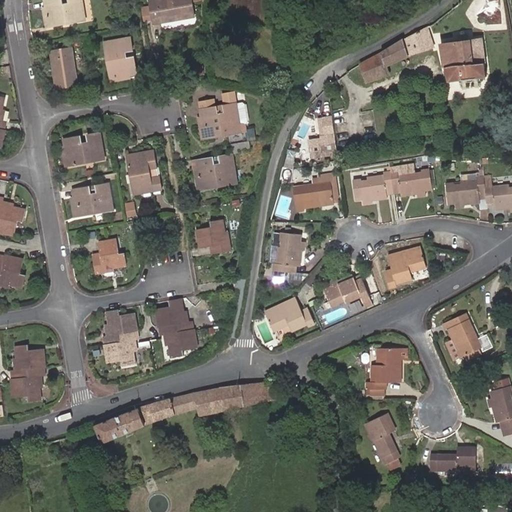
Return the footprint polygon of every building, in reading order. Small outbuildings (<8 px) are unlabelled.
[(45,0),(46,3),(50,22),(86,15),(83,0),(45,0)] [(181,11),(182,14),(194,12),(191,0),(150,0),(151,1),(153,16),(181,11)] [(144,18),(153,16),(151,1),(141,3),(144,18)] [(435,49),(427,28),(400,41),(375,56),(360,64),(367,81),(387,74),(385,65),(409,55),(435,49)] [(138,70),(136,52),(129,53),(128,46),(134,45),(133,33),(105,37),(110,74),(132,71),(138,70)] [(480,39),(442,44),(445,68),(449,81),(486,76),(480,39)] [(78,81),(76,71),(71,43),(51,46),(57,84),(73,81),(78,81)] [(222,93),(224,101),(236,99),(235,90),(222,93)] [(206,134),(242,127),(241,124),(248,119),(245,97),(236,99),(224,101),(225,108),(217,109),(215,98),(201,100),(200,106),(206,134)] [(338,153),(332,115),(322,117),(328,155),(338,153)] [(245,127),(248,139),(256,137),(254,126),(245,127)] [(89,139),(87,139),(82,140),(81,133),(64,136),(66,144),(69,163),(105,156),(100,129),(87,132),(89,139)] [(248,139),(231,142),(232,149),(249,146),(248,139)] [(147,152),(129,155),(135,190),(154,187),(162,186),(157,163),(155,147),(146,149),(147,152)] [(199,165),(202,187),(238,182),(234,153),(222,155),(223,162),(216,163),(215,156),(198,158),(199,165)] [(391,166),(392,170),(398,169),(399,172),(416,169),(415,162),(391,166)] [(392,170),(395,191),(402,190),(402,194),(410,192),(410,189),(417,188),(417,191),(418,193),(428,192),(427,188),(433,187),(430,167),(416,169),(399,172),(398,169),(392,170)] [(288,185),(288,172),(281,170),(278,182),(280,182),(280,186),(288,185)] [(386,192),(395,191),(392,170),(383,171),(384,174),(353,179),(356,198),(362,197),(363,202),(372,201),(371,199),(371,195),(378,194),(379,197),(387,196),(386,192)] [(304,206),(335,201),(340,200),(340,196),(336,173),(318,176),(319,182),(293,187),(297,210),(305,209),(304,206)] [(479,196),(486,196),(485,184),(484,174),(476,175),(476,178),(446,182),(448,201),(454,201),(454,205),(464,204),(463,201),(463,198),(471,198),(471,200),(479,199),(479,196)] [(98,183),(99,191),(91,192),(90,185),(74,187),(75,195),(78,213),(115,207),(110,181),(98,183)] [(486,196),(487,205),(494,204),(495,207),(504,206),(503,202),(510,202),(510,205),(511,208),(511,207),(511,183),(492,186),(492,183),(485,184),(486,196)] [(0,205),(1,200),(2,197),(0,196),(0,231),(13,234),(16,221),(21,221),(25,210),(12,207),(0,205)] [(125,217),(134,216),(133,201),(124,202),(125,217)] [(224,241),(222,232),(220,218),(208,220),(209,226),(195,228),(198,247),(209,245),(210,252),(227,249),(225,241),(224,241)] [(301,249),(304,249),(305,240),(300,239),(300,233),(282,230),(278,262),(275,262),(274,268),(296,271),(296,264),(299,265),(301,256),(298,255),(298,248),(301,249)] [(101,267),(111,265),(124,263),(122,251),(117,252),(115,239),(97,241),(98,251),(91,252),(94,270),(101,268),(101,267)] [(427,266),(421,245),(389,255),(392,268),(386,270),(390,286),(397,284),(396,282),(413,277),(412,270),(427,266)] [(0,282),(8,284),(22,286),(24,275),(18,273),(21,259),(0,254),(0,282)] [(339,281),(338,278),(329,282),(332,287),(326,290),(333,307),(361,295),(362,297),(370,294),(362,275),(354,278),(353,275),(346,278),(347,281),(340,284),(339,281)] [(184,322),(182,310),(180,297),(168,299),(169,305),(155,308),(160,334),(162,333),(166,333),(168,343),(170,356),(182,354),(181,349),(196,346),(191,320),(188,321),(184,322)] [(301,310),(294,297),(264,312),(274,331),(282,327),(287,324),(291,331),(307,323),(307,325),(314,322),(306,307),(301,310)] [(131,339),(134,338),(137,338),(132,312),(119,314),(118,308),(106,311),(108,323),(110,334),(106,335),(102,335),(107,362),(122,359),(123,365),(135,362),(133,349),(131,339)] [(482,346),(466,311),(444,322),(448,329),(450,328),(463,355),(466,353),(482,346)] [(291,331),(287,324),(282,327),(286,334),(291,331)] [(37,376),(41,375),(45,375),(42,348),(28,349),(27,344),(15,345),(17,358),(18,370),(13,370),(10,370),(13,396),(28,395),(28,400),(40,399),(39,386),(37,376)] [(402,346),(380,345),(380,362),(373,361),(372,379),(371,379),(371,385),(374,385),(385,385),(386,385),(386,379),(401,379),(401,357),(407,357),(408,346),(402,346)] [(482,346),(466,353),(469,358),(485,350),(482,346)] [(501,409),(498,410),(501,419),(504,418),(506,425),(509,433),(511,432),(511,382),(493,388),(495,395),(491,396),(494,405),(496,404),(499,403),(501,409)] [(254,406),(250,385),(221,388),(226,411),(254,406)] [(385,395),(385,385),(374,385),(374,395),(385,395)] [(199,416),(226,411),(221,388),(195,393),(178,397),(157,402),(95,425),(103,444),(129,433),(148,426),(198,409),(199,416)] [(382,421),(388,418),(384,410),(363,420),(371,437),(372,436),(384,460),(385,460),(395,455),(398,454),(386,430),(382,421)] [(392,427),(388,418),(382,421),(386,430),(392,427)] [(466,453),(457,453),(432,453),(431,467),(457,468),(457,470),(475,470),(475,446),(466,446),(466,453)] [(395,455),(385,460),(389,469),(399,465),(395,455)] [(399,487),(408,487),(413,476),(405,472),(399,487)]
